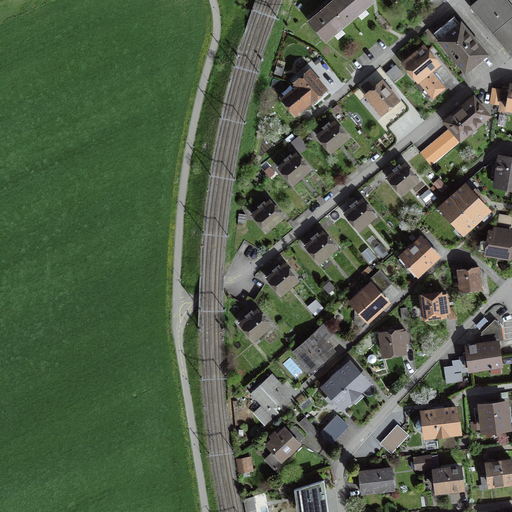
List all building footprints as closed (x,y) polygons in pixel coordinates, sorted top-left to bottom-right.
[(379,4),(375,0),(336,0),(309,23),(328,46),(379,4)] [(511,3),(509,0),(479,0),(470,7),(511,58),(511,57),(511,3)] [(494,60),(466,23),(441,41),(469,78),(494,60)] [(422,46),(403,62),(433,96),(443,88),(429,70),(437,63),(422,46)] [(396,66),(387,74),(393,81),(402,73),(396,66)] [(313,71),(298,84),(311,100),(326,88),(313,71)] [(405,107),(386,82),(366,98),(386,122),(405,107)] [(293,114),(311,100),(298,84),(280,98),(293,114)] [(501,90),(493,88),(490,103),(498,104),(501,90)] [(496,120),(479,102),(449,128),(465,146),(496,120)] [(354,141),(338,123),(318,141),(334,159),(354,141)] [(461,146),(450,133),(423,156),(434,169),(461,146)] [(316,173),(301,155),(281,172),(296,190),(316,173)] [(511,157),(497,156),(493,189),(511,191),(511,157)] [(424,186),(409,167),(390,182),(404,201),(424,186)] [(491,208),(468,181),(437,207),(460,235),(491,208)] [(291,218),(275,201),(254,218),(270,236),(291,218)] [(383,218),(369,203),(349,219),(364,236),(383,218)] [(511,258),(511,231),(489,228),(484,258),(511,262),(511,258)] [(343,252),(326,233),(307,249),(324,268),(343,252)] [(399,255),(408,266),(431,246),(421,235),(399,255)] [(440,257),(431,246),(408,266),(418,276),(440,257)] [(306,283),(292,267),(271,286),(286,301),(306,283)] [(483,268),(461,270),(464,297),(486,295),(483,268)] [(392,283),(380,270),(370,278),(382,292),(392,283)] [(388,301),(372,284),(348,307),(364,324),(388,301)] [(449,293),(423,295),(426,327),(452,324),(449,293)] [(277,330),(264,312),(244,327),(257,345),(277,330)] [(410,330),(382,334),(385,360),(413,357),(410,330)] [(333,350),(317,333),(298,350),(313,368),(333,350)] [(504,343),(468,349),(472,373),(508,368),(504,343)] [(377,386),(354,363),(324,392),(347,415),(377,386)] [(298,401),(274,374),(250,396),(262,408),(253,416),(266,431),(298,401)] [(511,405),(511,400),(481,404),(486,436),(511,432),(511,405)] [(462,408),(421,412),(424,442),(465,438),(462,408)] [(354,433),(337,418),(322,436),(339,450),(354,433)] [(409,439),(394,426),(378,445),(393,457),(409,439)] [(305,447),(289,430),(261,455),(277,473),(305,447)] [(434,465),(433,456),(413,458),(414,467),(434,465)] [(253,469),(251,458),(239,459),(241,471),(253,469)] [(511,461),(489,464),(492,492),(511,490),(511,461)] [(467,466),(434,471),(439,500),(471,495),(467,466)] [(396,470),(359,473),(362,499),(399,496),(396,470)] [(324,479),(294,488),(297,511),(319,511),(328,511),(324,479)]
